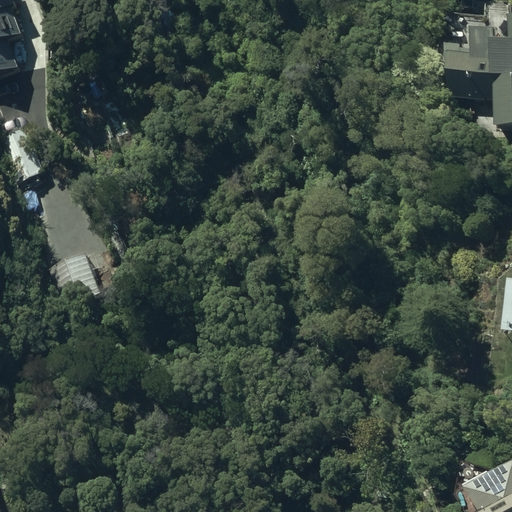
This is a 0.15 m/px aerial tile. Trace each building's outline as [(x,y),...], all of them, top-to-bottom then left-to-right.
[(0,0),(0,82),(20,75),(9,46),(25,40),(15,14),(20,12),(15,0),(0,0)] [(496,131),(511,131),(511,12),(508,12),(508,2),(486,2),(486,19),(444,19),(443,75),(451,75),(451,106),(496,106),(496,131)] [(45,173),(29,130),(4,145),(18,181),(14,183),(20,199),(35,193),(29,179),(45,173)] [(88,259),(50,272),(63,310),(101,297),(88,259)] [(511,284),(508,284),(502,335),(511,336),(511,284)] [(511,511),(511,472),(470,498),(477,511),(511,511)]
